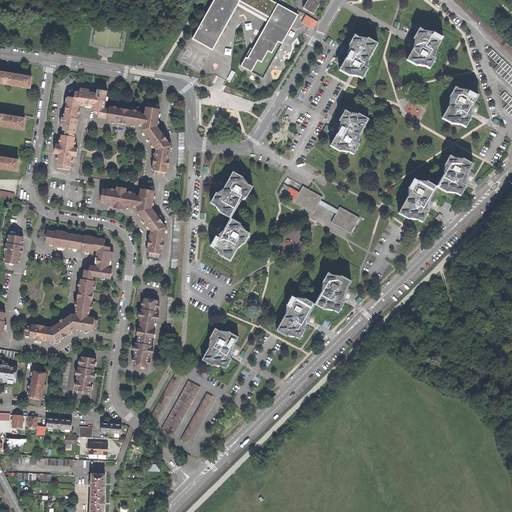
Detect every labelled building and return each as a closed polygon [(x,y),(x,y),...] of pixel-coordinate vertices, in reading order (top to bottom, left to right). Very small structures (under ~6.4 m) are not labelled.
[(209,35),(218,40),(237,5),(240,1),(237,0),(214,0),(198,29),(209,35)] [(284,38),(288,32),(280,28),(289,11),(286,9),(288,5),(280,0),(280,1),(278,5),(269,0),(237,0),(240,1),(237,5),(241,7),(237,14),(260,27),(264,20),(268,22),(247,59),(246,58),(241,65),(251,71),(257,60),(261,62),(268,51),(271,53),(278,41),(281,43),(284,38)] [(307,0),(303,8),(313,14),(317,7),(321,0),(307,0)] [(511,55),(511,47),(461,0),(452,0),(453,0),(511,55)] [(411,52),(407,60),(417,66),(419,62),(430,69),(435,58),(432,57),(443,37),(433,32),(431,35),(419,28),(413,38),(417,41),(414,46),(411,52)] [(349,45),(352,47),(348,54),(346,58),(339,70),(349,76),(351,72),(362,79),(368,69),(365,67),(377,44),(367,38),(365,41),(354,35),(349,45)] [(294,37),(289,39),(289,45),(294,47),(298,44),(298,39),(294,37)] [(493,68),(511,86),(511,68),(490,48),(485,53),(497,64),(493,68)] [(6,84),(30,88),(32,78),(22,76),(22,75),(18,74),(16,74),(15,75),(7,73),(6,84)] [(466,93),(455,87),(449,97),(453,99),(442,118),(452,124),(454,121),(465,127),(471,117),(467,115),(472,106),(478,96),(468,90),(466,93)] [(75,133),(76,133),(78,119),(77,119),(79,105),(85,106),(85,105),(91,106),(91,107),(94,107),(93,112),(98,113),(98,117),(107,119),(108,109),(104,108),(107,91),(97,90),(96,93),(92,93),(89,92),(89,90),(80,88),(79,92),(75,92),(74,98),(68,97),(65,111),(64,118),(62,117),(60,126),(63,127),(62,131),(65,131),(75,133)] [(504,108),(511,116),(511,98),(505,91),(501,96),(508,103),(504,108)] [(140,112),(129,110),(127,124),(138,126),(138,124),(143,125),(142,126),(142,130),(151,142),(156,149),(154,163),(153,170),(154,171),(154,174),(164,176),(165,172),(167,173),(171,146),(157,126),(159,109),(158,109),(158,105),(153,104),(148,103),(147,107),(146,107),(144,115),(140,114),(140,112)] [(109,107),(108,109),(107,119),(107,121),(113,122),(118,123),(120,109),(109,107)] [(118,123),(127,124),(129,110),(120,109),(118,123)] [(342,148),(353,154),(359,144),(356,142),(368,119),(358,114),(356,117),(345,110),(339,120),(343,123),(338,131),(337,134),(331,145),(341,151),(342,148)] [(0,117),(0,125),(23,130),(25,119),(14,117),(15,116),(11,116),(9,115),(8,116),(0,115),(0,117)] [(57,168),(70,170),(72,156),(76,157),(77,148),(73,148),(75,137),(74,137),(64,136),(61,135),(60,145),(56,144),(55,149),(54,154),(58,155),(57,164),(58,165),(57,168)] [(0,168),(16,171),(18,160),(8,159),(8,157),(5,157),(2,156),(2,158),(0,157),(0,168)] [(447,168),(437,187),(446,193),(448,189),(460,196),(466,186),(462,184),(467,176),(473,164),(463,159),(461,162),(450,156),(444,166),(447,168)] [(247,198),(252,188),(241,181),(243,178),(233,173),(227,183),(225,186),(220,195),(216,193),(211,203),(222,210),(220,213),(230,219),(243,196),(247,198)] [(430,199),(437,187),(427,181),(425,184),(414,178),(408,188),(411,190),(399,213),(409,219),(410,216),(422,222),(428,212),(424,210),(428,202),(430,199)] [(290,187),(284,184),(279,193),(289,198),(290,196),(287,193),(290,187)] [(141,189),(139,197),(138,206),(138,208),(137,212),(146,224),(151,231),(150,235),(164,237),(166,227),(152,208),(154,191),(153,191),(153,187),(143,185),(142,189),(141,189)] [(294,201),(294,202),(313,213),(318,204),(336,213),(331,222),(350,233),(359,218),(340,207),(338,210),(320,201),(322,197),(308,189),(302,186),(298,195),(296,198),(294,201)] [(138,206),(139,197),(135,196),(136,194),(130,193),(126,192),(126,188),(117,187),(116,191),(111,190),(107,189),(106,190),(102,189),(100,202),(115,205),(114,209),(123,210),(123,206),(133,208),(134,206),(138,206)] [(0,197),(14,201),(15,194),(0,190),(0,197)] [(171,269),(177,270),(178,262),(181,214),(174,214),(172,262),(171,269)] [(241,225),(230,219),(224,230),(222,234),(220,237),(216,236),(210,246),(222,252),(220,256),(230,261),(241,242),(244,244),(250,233),(239,228),(241,225)] [(84,270),(83,279),(93,281),(93,276),(100,277),(100,279),(104,280),(105,278),(110,279),(112,269),(108,268),(108,267),(109,265),(110,265),(111,261),(112,261),(113,252),(109,251),(110,247),(104,246),(105,240),(101,239),(102,238),(99,237),(99,239),(95,238),(95,237),(91,237),(91,235),(87,235),(87,236),(86,236),(84,235),(84,236),(79,235),(80,234),(77,233),(77,235),(73,234),(74,233),(71,232),(71,234),(67,233),(67,232),(65,232),(63,232),(63,230),(59,229),(59,231),(56,230),(55,231),(47,230),(47,233),(45,233),(44,237),(46,237),(45,243),(49,244),(49,245),(53,246),(57,246),(57,248),(64,249),(64,248),(65,246),(69,247),(69,249),(77,250),(77,249),(81,249),(81,251),(85,251),(85,253),(88,253),(89,252),(92,252),(93,250),(97,251),(96,257),(94,263),(95,263),(94,266),(90,266),(89,270),(84,270)] [(7,246),(6,246),(5,254),(6,254),(4,262),(18,265),(19,256),(20,257),(21,250),(22,245),(21,245),(22,237),(9,234),(7,246)] [(162,254),(164,237),(150,235),(150,239),(148,247),(148,252),(149,253),(149,256),(159,258),(160,254),(162,254)] [(325,285),(314,304),(326,310),(327,307),(338,313),(344,303),(340,301),(342,297),(350,281),(341,276),(339,279),(328,273),(322,283),(325,285)] [(79,290),(93,292),(93,289),(94,281),(93,281),(83,279),(81,279),(79,290)] [(79,290),(77,299),(91,301),(91,300),(92,293),(93,292),(79,290)] [(307,318),(314,304),(304,298),(302,302),(292,296),(286,306),(289,308),(276,331),(287,336),(288,333),(299,339),(305,329),(301,327),(305,321),(307,318)] [(158,300),(144,298),(143,308),(141,308),(139,321),(141,321),(140,324),(139,328),(137,328),(136,335),(138,335),(138,339),(137,342),(136,342),(134,354),(135,354),(133,365),(147,368),(149,357),(150,357),(152,345),(151,344),(154,323),(156,323),(158,311),(156,311),(158,300)] [(27,325),(25,336),(29,337),(29,338),(56,343),(75,329),(92,331),(93,330),(96,330),(98,320),(94,319),(94,318),(87,316),(87,312),(89,313),(90,307),(91,301),(77,299),(76,310),(78,311),(77,315),(72,314),(60,322),(52,328),(43,326),(31,324),(31,326),(27,325)] [(232,348),(238,338),(228,332),(226,335),(215,329),(210,339),(213,341),(202,360),(212,366),(214,362),(226,369),(231,359),(227,357),(230,352),(232,348)] [(0,349),(0,355),(17,358),(18,352),(0,349)] [(76,390),(90,392),(91,381),(93,382),(94,376),(95,370),(93,369),(95,358),(81,356),(79,367),(78,367),(76,379),(78,379),(76,390)] [(59,395),(65,396),(71,362),(64,361),(59,395)] [(18,367),(0,364),(0,380),(4,381),(7,381),(7,380),(15,382),(18,367)] [(156,421),(183,370),(178,367),(150,418),(156,421)] [(43,390),(45,390),(46,385),(44,384),(46,373),(33,371),(28,398),(34,399),(41,401),(43,390)] [(173,436),(199,387),(188,381),(162,429),(173,436)] [(213,397),(207,394),(181,440),(187,444),(213,397)] [(0,413),(0,423),(1,423),(3,424),(3,432),(9,433),(9,424),(10,424),(10,415),(2,414),(0,413)] [(18,415),(13,415),(12,427),(22,428),(23,416),(18,415)] [(33,417),(29,416),(28,427),(37,428),(37,417),(33,417)] [(47,418),(47,429),(72,430),(72,420),(62,419),(62,421),(59,421),(58,421),(58,419),(47,418)] [(102,423),(101,433),(121,434),(122,424),(111,423),(110,425),(109,425),(108,425),(108,423),(102,423)] [(46,426),(37,426),(37,435),(45,436),(46,426)] [(79,427),(79,437),(92,437),(92,427),(79,427)] [(21,445),(24,445),(25,440),(9,439),(9,440),(7,442),(8,445),(10,449),(18,446),(19,447),(21,445)] [(88,454),(107,455),(108,444),(100,444),(97,443),(89,443),(88,454)] [(11,463),(37,465),(37,458),(11,456),(11,463)] [(70,465),(72,465),(73,460),(70,460),(70,459),(40,458),(40,465),(70,466),(70,465)] [(51,474),(18,473),(18,480),(51,481),(51,474)] [(105,474),(90,474),(90,494),(89,511),(104,511),(104,502),(105,493),(104,493),(105,484),(105,474)]
